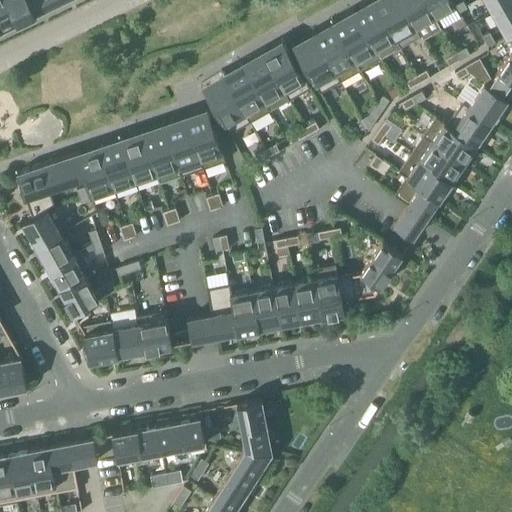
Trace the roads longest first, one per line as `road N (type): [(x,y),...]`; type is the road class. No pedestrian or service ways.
road 1 (residential): [(385,369),(342,357),(74,407)]
road 2 (residential): [(511,181),(385,369)]
road 3 (residential): [(385,369),(288,511)]
road 4 (residential): [(0,256),(69,379),(74,407)]
